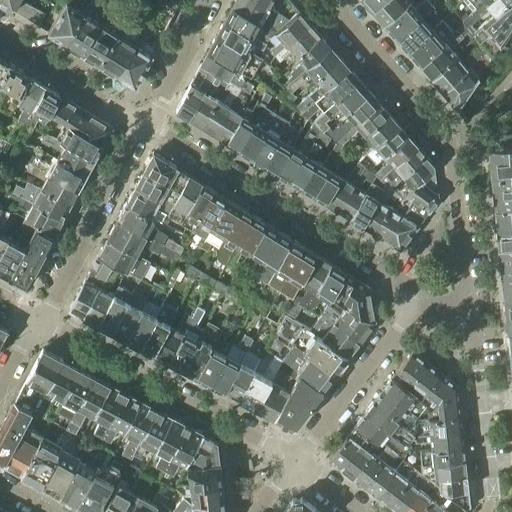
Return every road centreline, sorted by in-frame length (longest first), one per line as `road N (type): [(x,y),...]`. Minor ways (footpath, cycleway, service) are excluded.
road 1 (residential): [(464,303),(449,138),(349,26),(336,0)]
road 2 (residential): [(403,308),(392,275),(145,124)]
road 3 (residential): [(36,322),(293,463)]
road 4 (residential): [(36,322),(145,124)]
road 5 (residential): [(403,308),(360,379),(293,463)]
road 6 (residential): [(487,485),(464,303)]
road 7 (residential): [(145,124),(0,39)]
road 8 (residential): [(145,124),(206,0)]
